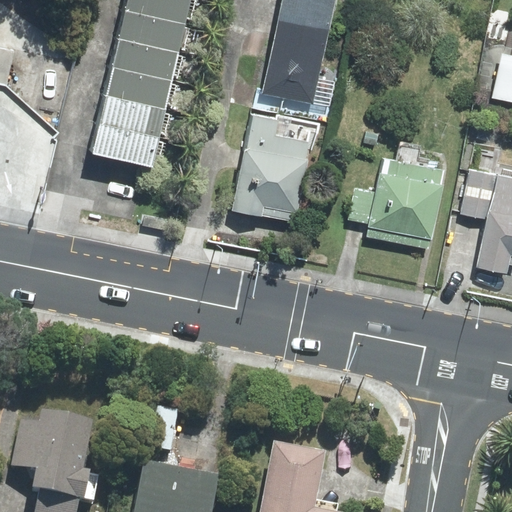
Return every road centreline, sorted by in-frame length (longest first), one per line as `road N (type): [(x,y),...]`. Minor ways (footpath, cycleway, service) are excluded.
road 1 (secondary): [(0,261),(463,355)]
road 2 (residential): [(433,511),(463,355)]
